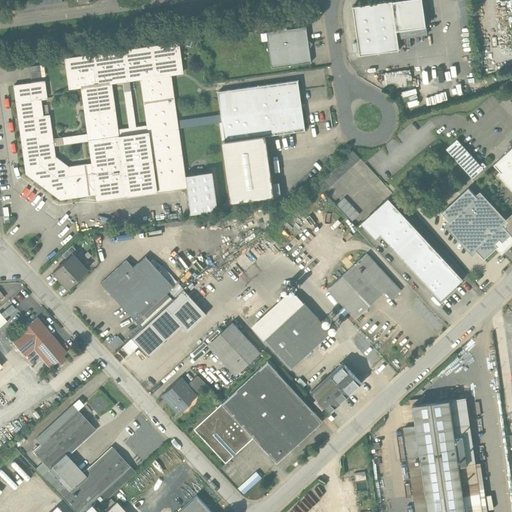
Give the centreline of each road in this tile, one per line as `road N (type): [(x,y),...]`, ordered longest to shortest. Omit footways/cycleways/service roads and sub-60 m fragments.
road 1 (unclassified): [(244,511),(24,275),(0,262)]
road 2 (tertiary): [(269,511),(511,280)]
road 3 (unclassified): [(333,0),(338,68),(366,119)]
